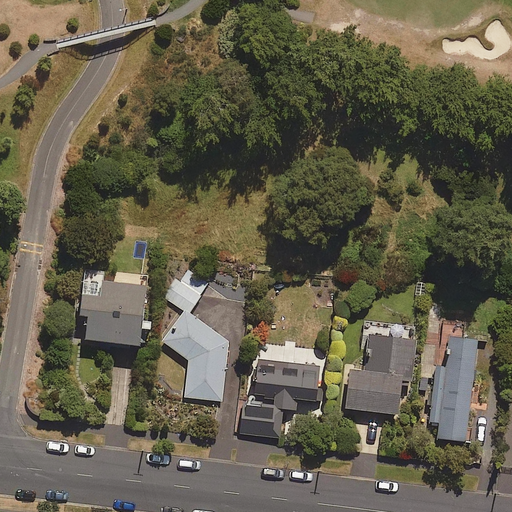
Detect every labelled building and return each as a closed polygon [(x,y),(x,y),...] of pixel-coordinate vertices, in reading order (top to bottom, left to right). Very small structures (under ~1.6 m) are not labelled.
[(189,314),(211,283),(188,265),(171,280),(173,303),(186,312),(163,342),(190,363),(186,398),(221,402),(229,343),(189,314)] [(104,273),(86,272),(82,318),(91,319),(88,344),(142,349),(144,331),(153,332),(153,324),(145,324),(148,288),(103,284),(104,273)] [(414,384),(418,341),(369,337),(365,373),(351,371),(347,412),(401,418),(404,387),(410,387),(411,383),(414,384)] [(479,342),(453,339),(449,368),(437,366),(429,422),(439,424),(437,438),(466,442),(479,342)] [(321,367),(259,361),(256,397),(276,399),(275,410),(246,407),(243,435),(281,439),(284,411),(297,412),(298,400),(318,402),(321,367)]
